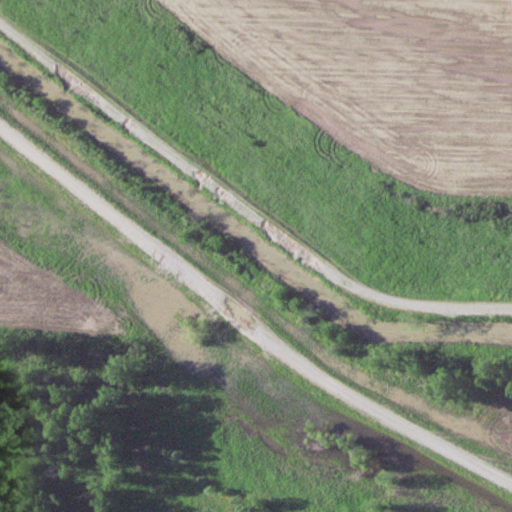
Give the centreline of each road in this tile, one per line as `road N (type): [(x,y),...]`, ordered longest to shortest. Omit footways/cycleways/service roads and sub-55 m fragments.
road 1 (residential): [(0,128),(315,375),(511,484)]
road 2 (track): [(511,308),(417,308),(359,292),(0,19)]
